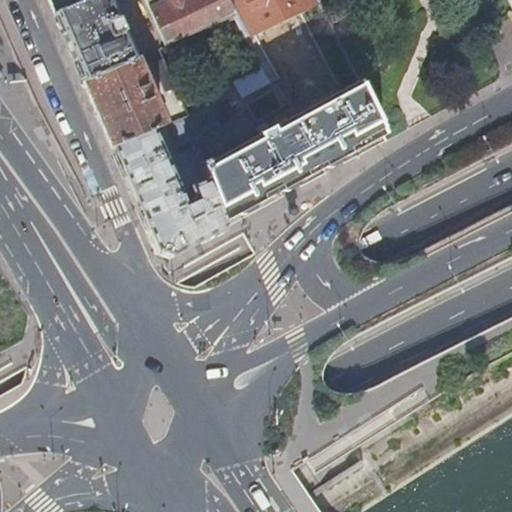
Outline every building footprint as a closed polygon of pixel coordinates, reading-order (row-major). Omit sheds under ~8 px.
[(84,0),(54,12),(84,81),(135,59),(110,0),(84,0)] [(228,0),(173,0),(162,6),(159,0),(145,0),(166,46),(236,16),(228,0)] [(228,0),(236,16),(246,36),(320,1),(319,0),(228,0)] [(167,90),(177,86),(161,48),(146,54),(149,59),(157,56),(159,60),(155,62),(167,90)] [(84,81),(112,147),(153,129),(163,125),(135,59),(84,81)] [(384,134),(358,81),(259,135),(201,166),(205,175),(206,179),(222,221),(384,134)] [(178,89),(185,105),(201,98),(194,82),(178,89)] [(201,166),(183,116),(176,119),(199,178),(205,175),(201,166)] [(224,226),(222,221),(206,179),(188,186),(193,198),(185,201),(153,129),(112,147),(156,250),(161,252),(170,256),(224,226)]
